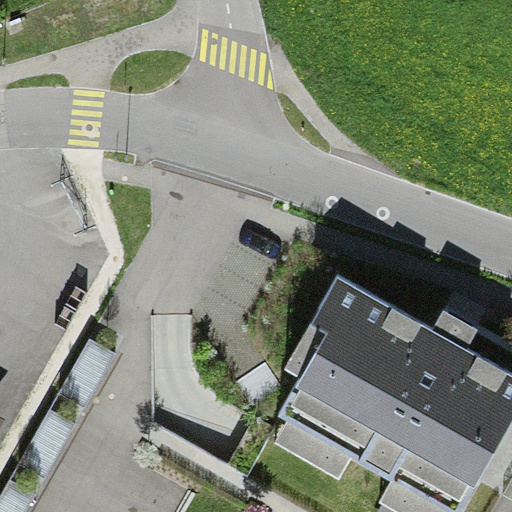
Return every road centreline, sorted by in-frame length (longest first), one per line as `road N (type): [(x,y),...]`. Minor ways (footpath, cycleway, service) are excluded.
road 1 (unclassified): [(227,145),(511,255)]
road 2 (unclassified): [(0,124),(81,120),(227,145)]
road 3 (residential): [(217,0),(232,53),(227,145)]
